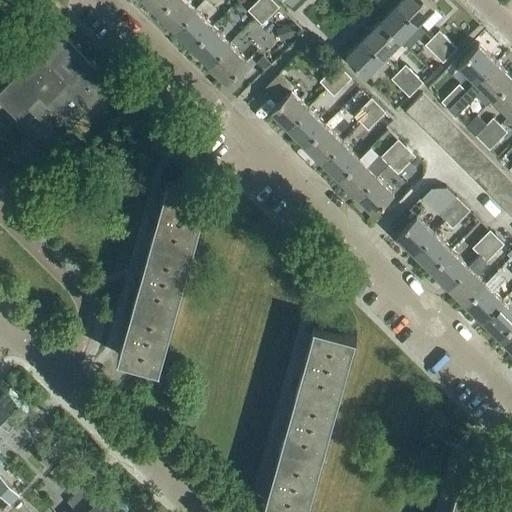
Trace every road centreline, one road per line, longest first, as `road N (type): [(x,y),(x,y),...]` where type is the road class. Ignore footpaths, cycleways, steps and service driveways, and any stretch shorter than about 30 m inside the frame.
road 1 (residential): [(511,402),(108,0)]
road 2 (residential): [(197,511),(13,330)]
